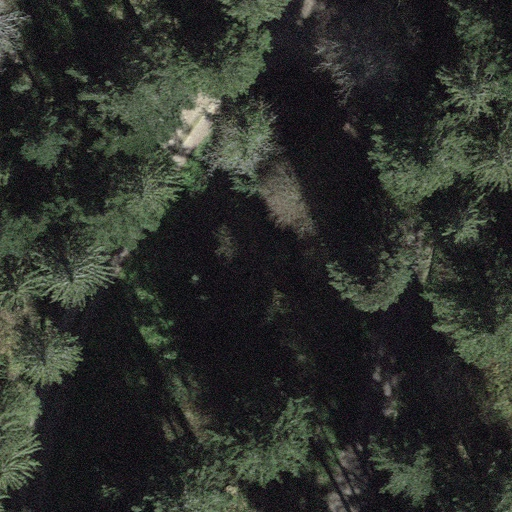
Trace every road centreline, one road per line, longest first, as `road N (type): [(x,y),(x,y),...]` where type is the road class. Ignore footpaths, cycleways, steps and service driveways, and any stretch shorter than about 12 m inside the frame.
road 1 (track): [(329,8),(246,64),(133,226),(51,377),(31,438),(31,511)]
road 2 (track): [(350,511),(408,244),(409,201),(394,115),(329,8)]
